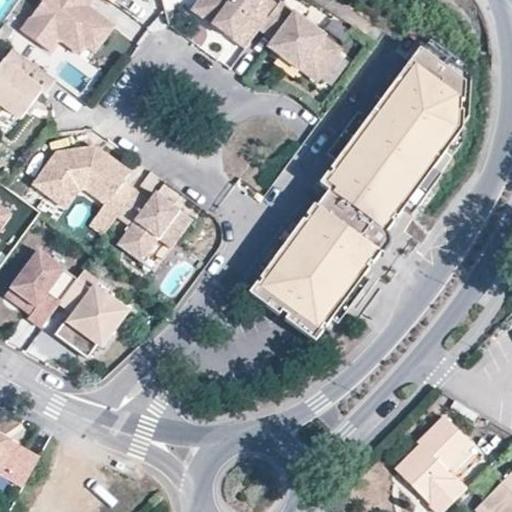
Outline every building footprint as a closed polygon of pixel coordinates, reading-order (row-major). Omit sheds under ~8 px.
[(100,0),(50,0),(25,35),(53,56),(62,44),(75,53),(89,51),(98,39),(107,47),(118,31),(103,20),(95,22),(90,18),(94,13),(91,12),(100,0)] [(105,0),(116,8),(122,0),(105,0)] [(263,34),(281,10),(266,0),(206,0),(196,15),(216,30),(220,25),(231,33),(227,38),(249,54),(263,34)] [(328,41),(283,8),(263,34),(277,45),(271,53),(303,76),(304,73),(326,43),(328,41)] [(103,20),(94,13),(90,18),(95,22),(103,20)] [(220,25),(216,30),(227,38),(231,33),(220,25)] [(98,39),(89,51),(98,58),(107,47),(98,39)] [(433,39),(422,54),(463,85),(462,101),(465,101),(468,65),(433,39)] [(322,83),(340,58),(340,53),(326,43),(304,73),(317,83),(322,83)] [(45,97),(56,82),(12,50),(0,66),(0,106),(1,105),(22,121),(41,94),(45,97)] [(89,51),(75,53),(83,60),(89,51)] [(305,233),(277,271),(331,311),(377,249),(375,249),(387,233),(384,231),(392,220),(395,216),(461,127),(462,110),(462,101),(463,85),(422,54),(408,73),(378,113),(381,116),(339,174),(335,171),(332,175),(325,187),(330,191),(344,200),(335,212),(329,215),(324,211),(306,234),(305,233)] [(332,169),(335,171),(339,174),(381,116),(378,113),(408,73),(405,71),(398,80),(392,76),(377,96),(383,100),(368,120),(359,113),(329,154),(338,161),(332,169)] [(1,105),(0,106),(0,129),(10,137),(22,121),(1,105)] [(461,127),(395,216),(398,218),(405,210),(412,215),(442,174),(434,169),(449,149),(455,153),(463,142),(464,111),(462,110),(461,127)] [(117,216),(136,190),(124,180),(129,173),(112,160),(110,164),(104,160),(107,156),(96,147),(57,152),(34,183),(50,195),(63,177),(78,188),(85,188),(106,203),(90,224),(103,234),(117,216)] [(112,160),(107,156),(104,160),(110,164),(112,160)] [(321,184),(325,187),(332,175),(329,173),(321,184)] [(63,177),(50,195),(65,206),(78,188),(63,177)] [(150,200),(136,190),(117,216),(131,225),(125,233),(149,251),(159,238),(172,247),(189,224),(176,216),(180,210),(156,192),(150,200)] [(344,200),(330,191),(319,208),(315,205),(308,216),(310,218),(307,222),(305,220),(298,228),(293,224),(262,266),(267,271),(261,278),(265,280),(261,285),(258,282),(250,293),(281,315),(283,313),(289,317),(287,320),(317,342),(325,331),(322,329),(325,325),(327,327),(334,319),(339,323),(370,281),(365,277),(371,268),(368,266),(371,262),(374,264),(382,253),(384,255),(391,246),(391,239),(389,235),(387,233),(375,249),(377,249),(331,311),(277,271),(305,233),(306,234),(324,211),(329,215),(335,212),(344,200)] [(0,209),(0,230),(10,217),(0,209)] [(193,219),(180,210),(176,216),(189,224),(193,219)] [(384,231),(387,233),(395,222),(392,220),(384,231)] [(149,251),(125,233),(118,243),(142,261),(149,251)] [(60,305),(78,280),(39,252),(10,290),(36,309),(33,312),(47,322),(60,305)] [(78,280),(60,305),(72,314),(75,315),(69,322),(67,320),(56,335),(88,359),(98,345),(102,348),(128,312),(96,288),(100,282),(85,271),(78,280)] [(6,296),(32,315),(33,312),(36,309),(10,290),(6,296)] [(47,322),(33,312),(32,315),(29,318),(42,328),(47,322)] [(404,477),(439,511),(446,511),(467,491),(449,472),(474,447),(444,418),(418,444),(420,445),(428,453),(404,477)] [(7,446),(11,439),(0,433),(0,439),(1,442),(7,446)] [(25,486),(41,456),(11,439),(7,446),(1,442),(0,439),(0,457),(1,456),(18,465),(11,478),(25,486)] [(397,469),(404,477),(428,453),(420,445),(397,469)] [(511,511),(511,475),(482,505),(488,511),(511,511)]
